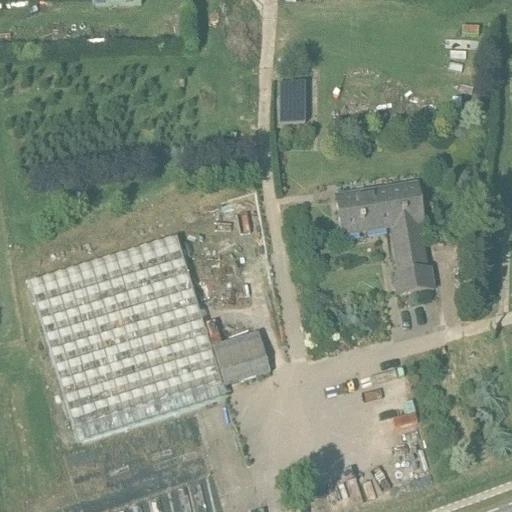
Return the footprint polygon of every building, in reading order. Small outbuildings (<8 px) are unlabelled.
[(177,48),(187,48),(185,24),(176,25),(177,48)] [(305,127),(306,83),(280,82),(279,127),(305,127)] [(425,272),(417,224),(422,224),(417,188),(335,201),(341,236),(390,229),(398,276),(393,277),(396,298),(433,292),(430,272),(425,272)] [(480,245),(492,247),(494,224),(481,223),(480,245)] [(78,447),(194,411),(225,402),(176,240),(28,286),(78,447)] [(223,390),(269,375),(257,336),(211,350),(223,390)] [(167,461),(171,487),(191,484),(192,497),(200,496),(202,511),(204,511),(222,510),(219,487),(210,489),(204,446),(179,449),(181,460),(167,461)]
